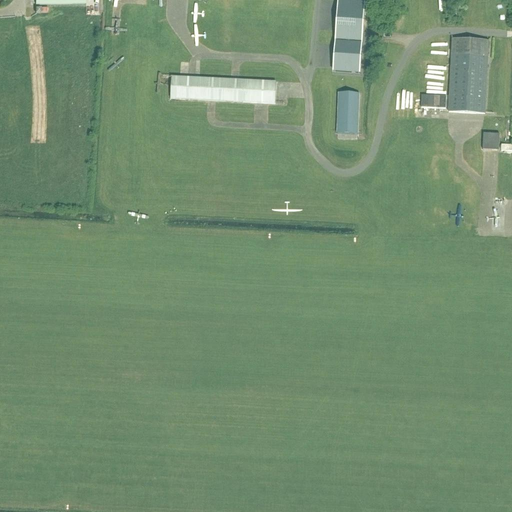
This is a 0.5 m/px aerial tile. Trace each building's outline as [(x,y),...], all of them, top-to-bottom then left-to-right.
[(387,0),(386,29),(410,30),(411,0),(387,0)] [(365,3),(339,1),(336,41),(334,73),(360,74),(365,3)] [(485,115),(488,64),(489,42),(452,40),(448,113),(485,115)] [(171,99),(275,105),(277,84),(172,79),(171,99)] [(338,94),(337,135),(358,136),(359,95),(338,94)] [(482,151),(483,151),(499,152),(500,136),(483,135),(482,151)]
